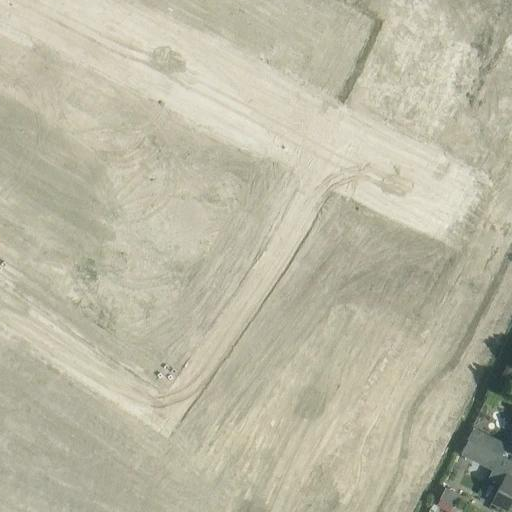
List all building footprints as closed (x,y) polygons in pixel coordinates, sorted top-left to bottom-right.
[(173,0),(170,8),(192,19),(201,0),(173,0)] [(201,0),(192,19),(215,30),(230,0),(201,0)] [(253,0),(230,0),(215,30),(238,42),(257,2),(253,0)] [(460,0),(449,0),(447,6),(464,15),(454,35),(488,52),(498,32),(470,18),(475,7),(460,0)] [(511,0),(460,0),(475,7),(478,0),(487,0),(509,10),(511,4),(511,0)] [(257,2),(238,42),(260,53),(280,13),(257,2)] [(280,13),(260,53),(283,64),(302,25),(280,13)] [(302,25),(283,64),(305,75),(325,36),(302,25)] [(1,33),(0,34),(0,71),(2,73),(18,41),(1,33)] [(426,47),(421,58),(445,69),(450,59),(478,73),(488,52),(454,35),(444,56),(426,47)] [(325,36),(305,75),(329,87),(348,48),(325,36)] [(18,41),(2,73),(21,82),(37,51),(18,41)] [(421,58),(416,69),(433,77),(423,98),(457,115),(467,94),(439,80),(445,69),(421,58)] [(102,83),(87,115),(106,124),(121,93),(102,83)] [(121,93),(106,124),(123,133),(138,101),(121,93)] [(423,98),(413,118),(447,135),(457,115),(423,98)] [(138,101),(123,133),(140,141),(156,110),(138,101)] [(156,110),(140,141),(157,150),(173,118),(156,110)] [(173,118),(157,150),(174,158),(190,127),(173,118)] [(190,127),(174,158),(191,167),(207,136),(190,127)] [(207,136),(191,167),(209,176),(224,144),(207,136)] [(224,144),(209,176),(226,184),(241,153),(224,144)] [(241,153),(226,184),(243,193),(259,161),(241,153)] [(259,161),(243,193),(262,202),(277,171),(259,161)] [(17,226),(0,250),(0,267),(13,277),(39,241),(17,226)] [(39,241),(13,277),(35,292),(60,256),(39,241)] [(76,267),(51,303),(73,318),(98,282),(76,267)] [(309,269),(290,296),(329,323),(348,296),(309,269)] [(98,282),(73,318),(94,333),(119,297),(98,282)] [(135,308),(110,344),(132,359),(157,323),(135,308)] [(157,323),(132,359),(153,374),(178,338),(157,323)] [(311,352),(270,324),(250,352),(291,381),(311,352)] [(2,371),(0,373),(0,410),(19,424),(49,381),(20,361),(10,376),(2,371)] [(50,477),(66,489),(91,453),(77,443),(93,421),(64,400),(32,445),(59,464),(50,477)] [(88,469),(79,482),(100,497),(109,484),(143,507),(156,488),(141,477),(157,454),(132,437),(126,447),(111,436),(88,469)] [(511,460),(468,439),(461,454),(492,470),(488,477),(501,484),(493,500),(511,509),(511,460)] [(204,440),(181,472),(180,511),(218,511),(219,490),(238,463),(204,440)]
